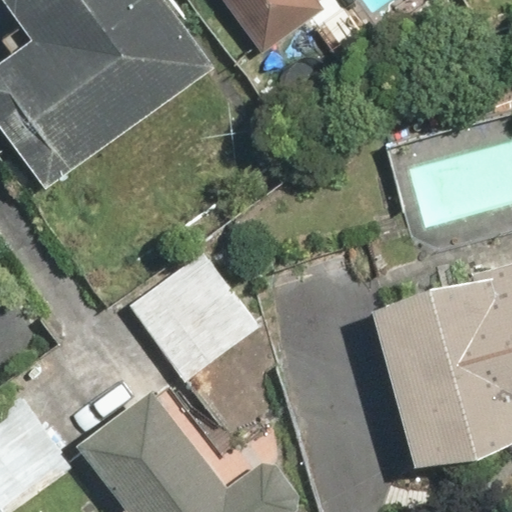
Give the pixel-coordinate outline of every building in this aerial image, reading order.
[(0,111),(57,189),(233,60),(188,0),(18,0),(42,32),(0,62),(0,111)] [(238,0),(277,47),(334,0),(238,0)] [(130,301),(187,379),(261,326),(203,247),(130,301)] [(511,259),(382,294),(430,471),(511,448),(511,259)] [(0,407),(0,511),(72,464),(23,392),(0,407)] [(304,511),(268,461),(223,493),(151,394),(75,448),(121,511),(304,511)]
